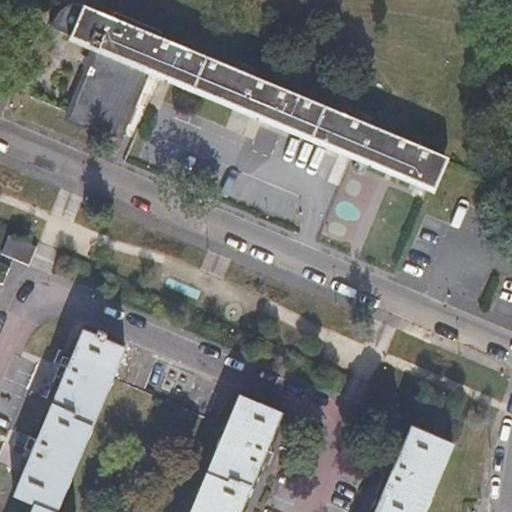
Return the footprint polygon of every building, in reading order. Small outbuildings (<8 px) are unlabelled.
[(72,33),(85,2),(72,3),(61,11),(53,25),(66,31),(72,33)] [(85,2),(72,33),(101,45),(147,64),(437,186),(450,156),(85,2)] [(147,64),(101,45),(70,114),(117,134),(147,64)] [(32,259),(37,242),(10,234),(5,251),(32,259)] [(99,334),(86,329),(69,369),(64,380),(39,441),(34,452),(16,495),(35,503),(31,511),(58,511),(57,511),(126,346),(108,338),(109,332),(100,329),(99,334)] [(64,380),(69,369),(61,365),(56,377),(64,380)] [(265,450),(281,412),(242,395),(192,511),(239,511),(261,461),(265,450)] [(411,426),(395,465),(391,476),(375,511),(424,511),(453,444),(411,426)] [(26,449),(34,452),(39,441),(30,438),(26,449)] [(273,453),(265,450),(261,461),(269,465),(273,453)] [(391,476),(395,465),(387,461),(383,472),(391,476)]
